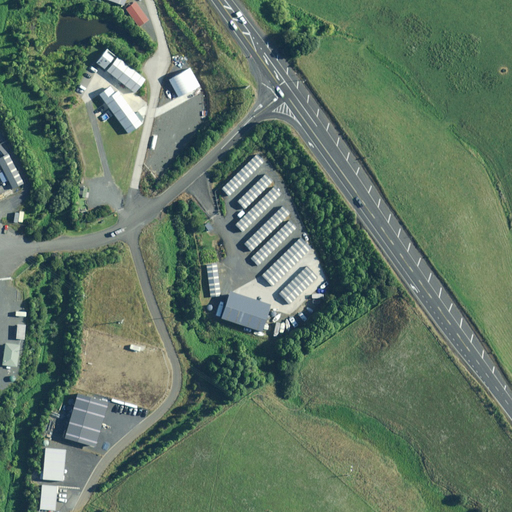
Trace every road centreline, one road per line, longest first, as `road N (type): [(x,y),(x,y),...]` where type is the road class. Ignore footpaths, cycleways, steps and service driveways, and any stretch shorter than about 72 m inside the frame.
road 1 (residential): [(0,257),(25,244),(106,233),(145,215),(255,118)]
road 2 (primary): [(400,249),(295,124),(277,115),(255,118)]
road 3 (primary): [(287,91),(400,249)]
road 4 (primary): [(400,249),(511,407)]
